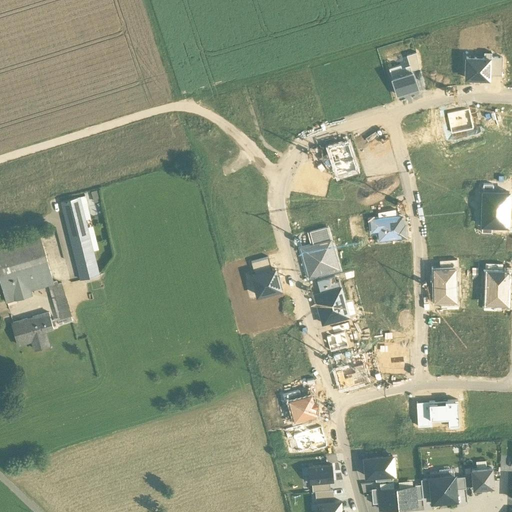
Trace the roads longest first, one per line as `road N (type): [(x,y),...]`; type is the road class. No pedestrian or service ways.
road 1 (track): [(511,0),(0,158)]
road 2 (residential): [(388,116),(304,143),(286,159),(274,191),(332,405)]
road 3 (residential): [(418,385),(421,263),(388,116)]
road 4 (residential): [(511,99),(449,100),(388,116)]
